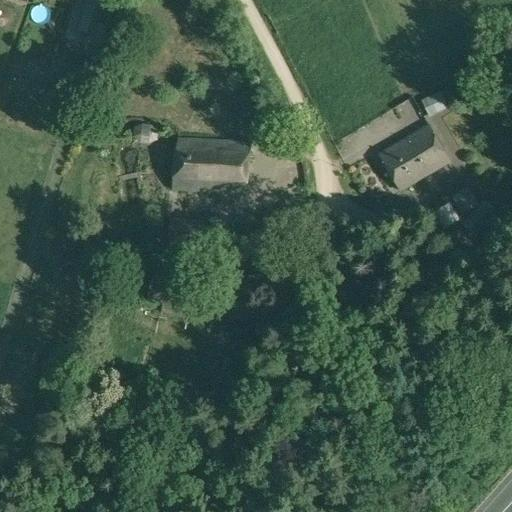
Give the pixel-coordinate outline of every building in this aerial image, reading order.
[(101,0),(87,0),(77,30),(99,37),(110,3),(101,0)] [(441,91),(423,99),(430,115),(448,107),(447,106),(455,102),(450,89),(441,92),(441,91)] [(437,139),(429,124),(380,153),(388,168),(437,139)] [(178,136),(173,189),(201,189),(233,190),(244,191),(251,142),(178,136)] [(388,168),(401,190),(450,162),(437,139),(388,168)] [(469,187),(454,196),(465,214),(480,205),(469,187)] [(485,201),(463,224),(476,235),(498,212),(485,201)] [(450,203),(435,212),(445,229),(460,219),(450,203)] [(171,217),(168,243),(202,245),(203,220),(171,217)] [(154,268),(146,300),(196,312),(204,280),(154,268)] [(268,295),(228,292),(225,318),(265,322),(268,295)]
